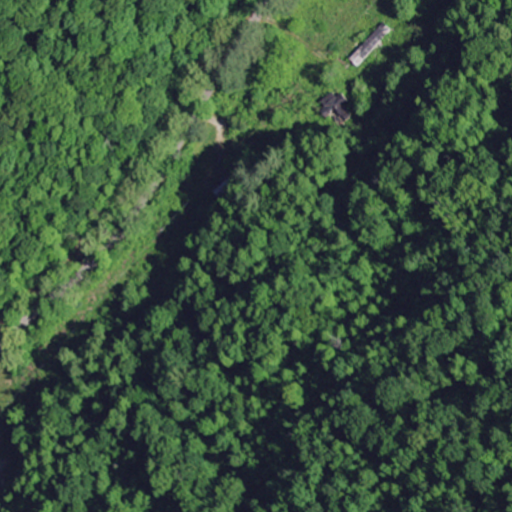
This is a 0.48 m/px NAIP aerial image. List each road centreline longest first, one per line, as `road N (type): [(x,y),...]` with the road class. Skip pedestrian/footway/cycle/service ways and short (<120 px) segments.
road 1 (residential): [(0,344),(118,233),(232,43),(267,0)]
road 2 (residential): [(376,0),(511,275)]
